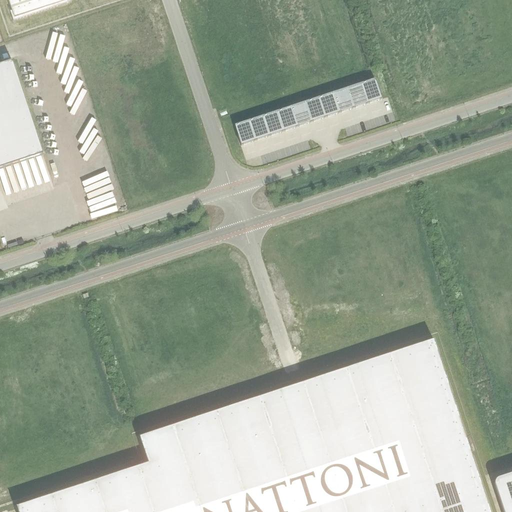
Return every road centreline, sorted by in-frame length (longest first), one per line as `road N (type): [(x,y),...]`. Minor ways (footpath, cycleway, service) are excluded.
road 1 (unclassified): [(511,98),(231,191)]
road 2 (unclassified): [(242,227),(511,134)]
road 3 (unclassified): [(0,303),(242,227)]
road 4 (unclassified): [(231,191),(0,268)]
road 5 (unclassified): [(169,0),(231,191)]
road 6 (unclassified): [(242,227),(289,362)]
